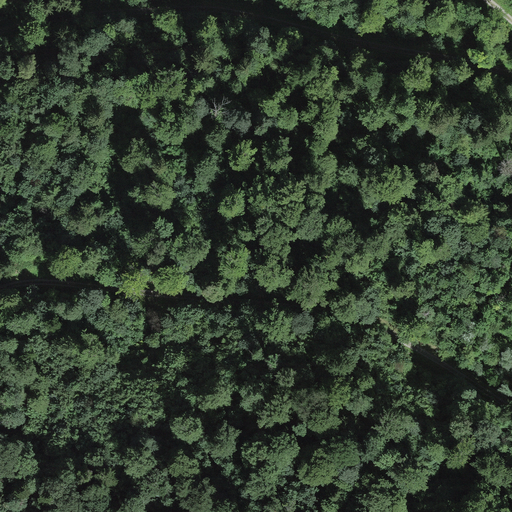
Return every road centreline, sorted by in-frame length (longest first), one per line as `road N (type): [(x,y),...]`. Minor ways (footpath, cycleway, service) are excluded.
road 1 (track): [(511,409),(429,354),(353,318),(56,282),(0,288)]
road 2 (track): [(511,73),(234,7),(40,17),(0,31)]
